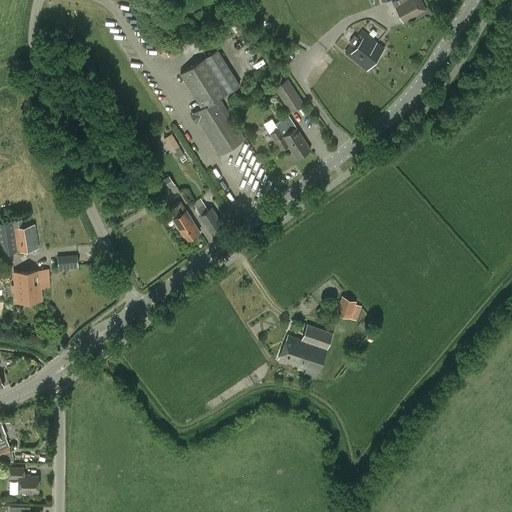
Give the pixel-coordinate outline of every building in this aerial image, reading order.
[(403,23),(426,10),(420,0),(407,0),(394,7),(403,23)] [(231,23),(236,30),(241,28),(236,20),(231,23)] [(384,49),(362,31),(356,38),(359,41),(355,46),(352,43),(345,52),(367,70),(384,49)] [(219,97),(227,92),(240,84),(218,50),(205,57),(180,73),(201,107),(193,113),(219,154),(245,138),(219,97)] [(290,112),(303,103),(287,78),(274,87),(290,112)] [(310,149),(288,115),(275,123),(278,129),(270,133),(281,150),(288,145),(296,158),(310,149)] [(164,138),(170,150),(179,146),(172,133),(164,138)] [(175,184),(174,183),(169,175),(156,184),(160,191),(168,186),(169,188),(175,184)] [(192,203),(200,214),(198,215),(209,231),(222,223),(211,207),(208,209),(200,198),(192,203)] [(166,208),(172,218),(186,239),(199,231),(186,210),(180,200),(166,208)] [(0,249),(1,254),(38,248),(35,224),(19,226),(18,220),(0,223),(0,249)] [(57,256),(58,268),(58,269),(78,268),(78,264),(77,254),(57,256)] [(16,302),(41,300),(40,287),(50,287),(48,269),(13,271),(16,302)] [(350,318),(356,301),(341,296),(335,312),(350,318)] [(307,323),(301,339),(287,334),(278,358),(306,368),(304,374),(315,378),(332,332),(307,323)] [(0,461),(13,461),(9,445),(5,435),(6,434),(1,421),(0,421),(0,461)] [(18,491),(38,491),(38,476),(23,476),(23,468),(9,468),(9,478),(18,478),(18,491)]
